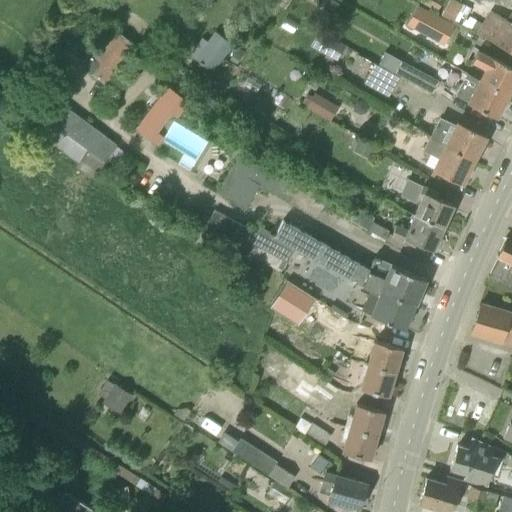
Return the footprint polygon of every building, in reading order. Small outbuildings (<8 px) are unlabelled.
[(335,16),(342,3),(337,0),(326,0),(321,9),(335,16)] [(437,12),(443,0),(417,0),(416,1),(437,12)] [(482,23),(466,14),(470,8),(456,0),(448,0),(441,14),(457,23),(466,29),(467,26),(480,33),(479,34),(499,46),(500,45),(511,52),(511,19),(511,22),(490,10),(482,23)] [(431,31),(447,41),(449,40),(457,24),(440,16),(431,31)] [(107,84),(136,45),(111,27),(82,65),(107,84)] [(212,70),(232,42),(215,29),(194,57),(212,70)] [(337,59),(345,44),(328,35),(320,50),(337,59)] [(507,94),(511,85),(511,66),(479,49),(472,61),(479,66),(484,68),(479,76),(478,78),(507,94)] [(431,93),(438,79),(389,52),(382,65),(400,76),(431,93)] [(388,97),(400,76),(382,65),(376,62),(364,84),(388,97)] [(495,117),(507,94),(478,78),(472,90),(458,83),(453,93),(465,100),(495,117)] [(330,120),(338,105),(315,91),(306,106),(330,120)] [(151,137),(177,103),(162,92),(136,126),(151,137)] [(63,153),(87,121),(57,99),(44,116),(50,120),(39,134),(63,153)] [(474,159),(485,136),(455,120),(454,122),(439,114),(429,134),(474,159)] [(103,161),(116,144),(87,121),(63,153),(75,162),(87,148),(103,161)] [(462,183),(474,159),(429,134),(422,148),(437,156),(431,167),(462,183)] [(324,202),(238,152),(215,191),(245,209),(259,184),(315,218),(324,202)] [(443,227),(454,204),(436,196),(438,192),(424,185),(417,203),(413,213),(443,227)] [(389,230),(372,222),(374,217),(356,207),(350,218),(368,228),(366,232),(383,241),(389,230)] [(256,232),(214,209),(204,225),(253,252),(257,245),(285,262),(288,256),(297,260),(302,251),(315,259),(316,258),(377,293),(379,289),(414,302),(421,286),(424,287),(425,284),(430,286),(426,295),(431,297),(437,283),(424,278),(380,257),(377,261),(373,260),(368,268),(282,219),(274,234),(259,226),(256,232)] [(443,227),(413,213),(408,225),(398,221),(391,234),(414,245),(416,241),(432,249),(443,227)] [(511,234),(510,239),(505,236),(496,254),(498,255),(487,275),(511,287),(511,234)] [(403,327),(414,302),(379,289),(377,293),(368,312),(403,327)] [(307,307),(322,318),(317,325),(336,338),(352,315),(319,292),(307,307)] [(510,312),(479,303),(471,330),(502,339),(501,341),(511,344),(511,311),(510,312)] [(371,344),(354,339),(348,358),(393,371),(400,347),(372,339),(371,344)] [(338,387),(294,357),(284,372),(297,381),(302,375),(330,397),(338,387)] [(386,395),(393,371),(348,358),(348,359),(362,362),(359,373),(362,374),(358,387),(386,395)] [(329,367),(323,375),(324,376),(331,380),(337,372),(329,367)] [(114,381),(113,384),(107,380),(99,393),(105,396),(101,401),(117,412),(120,413),(133,393),(114,381)] [(375,434),(381,410),(354,402),(351,415),(346,414),(343,425),(375,434)] [(511,422),(510,421),(502,437),(511,441),(511,422)] [(313,422),(306,433),(324,444),(332,433),(313,422)] [(368,458),(375,434),(343,425),(340,436),(345,437),(341,450),(368,458)] [(293,476),(224,432),(217,442),(287,485),(293,476)] [(491,453),(494,445),(471,436),(467,447),(456,444),(449,467),(465,472),(464,478),(476,481),(476,482),(486,484),(495,454),(491,453)] [(358,508),(365,483),(334,474),(324,471),(320,486),(330,489),(327,499),(358,508)] [(445,482),(424,476),(424,477),(425,478),(418,499),(417,499),(452,510),(451,509),(453,501),(466,505),(466,504),(491,511),(497,493),(446,477),(445,482)] [(291,493),(274,482),(267,492),(284,503),(291,493)] [(97,511),(64,491),(50,511),(97,511)] [(499,507),(511,511),(510,511),(511,511),(511,494),(504,492),(499,507)]
